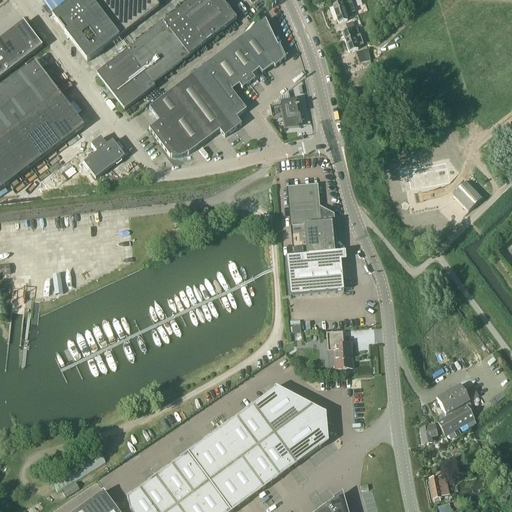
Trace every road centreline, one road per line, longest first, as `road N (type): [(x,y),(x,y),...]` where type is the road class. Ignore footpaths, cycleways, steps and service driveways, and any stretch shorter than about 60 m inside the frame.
road 1 (residential): [(19,0),(159,176),(332,142)]
road 2 (tertiary): [(396,427),(380,278),(332,142)]
road 3 (unclassified): [(269,511),(354,447),(396,427)]
road 4 (tertiary): [(332,142),(286,0)]
